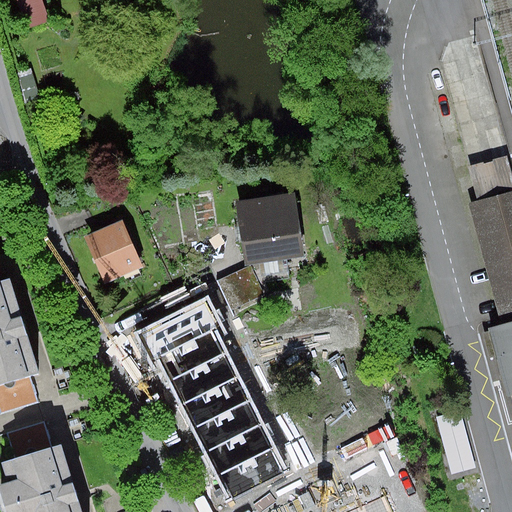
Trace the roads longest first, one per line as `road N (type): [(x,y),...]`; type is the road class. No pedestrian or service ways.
road 1 (residential): [(510,511),(389,81),(404,0)]
road 2 (residential): [(182,511),(22,180),(0,94)]
